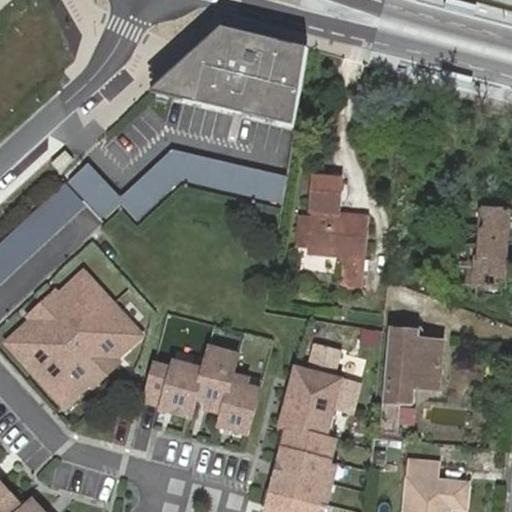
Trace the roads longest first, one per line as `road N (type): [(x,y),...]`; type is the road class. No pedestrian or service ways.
road 1 (secondary): [(233,0),(511,69)]
road 2 (residential): [(0,164),(101,69),(139,0)]
road 3 (secondary): [(511,40),(353,0)]
